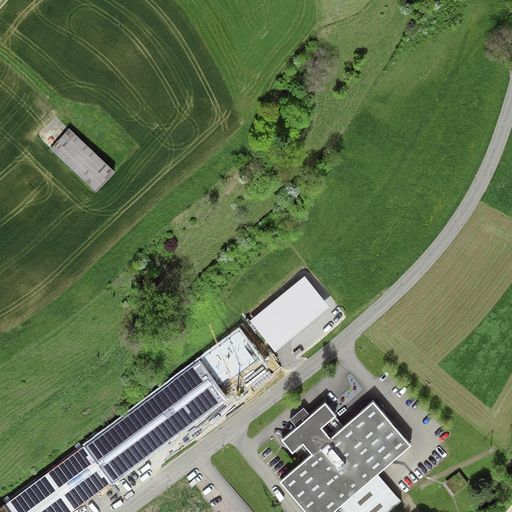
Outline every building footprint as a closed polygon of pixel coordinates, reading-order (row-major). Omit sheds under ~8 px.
[(117,171),(70,128),(52,149),(99,192),(117,171)] [(328,307),(304,278),(252,321),(275,350),(328,307)] [(197,363),(0,509),(0,511),(72,511),(225,399),(197,363)] [(338,416),(327,403),(311,417),(298,429),(283,441),(293,452),(304,442),(314,454),(282,482),(308,511),(332,511),(341,505),(346,511),(388,511),(403,499),(380,474),(413,445),(374,401),(332,438),(324,428),(338,416)] [(290,420),(298,429),(311,417),(304,408),(290,420)] [(459,473),(447,483),(455,494),(468,484),(459,473)]
